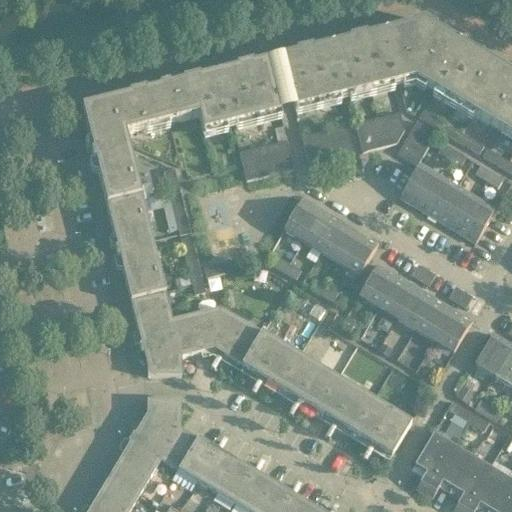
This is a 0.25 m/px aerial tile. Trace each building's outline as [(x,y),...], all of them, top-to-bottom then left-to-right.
[(410,29),(365,40),(364,38),(359,40),(373,94),(414,84),(423,24),(409,27),(410,29)] [(435,31),(423,24),(414,84),(454,108),(482,61),(434,33),(435,31)] [(349,44),(311,54),(311,52),(295,56),(295,58),(281,61),(294,114),(373,94),(359,40),(348,42),(349,44)] [(511,79),(482,61),(454,108),(511,142),(511,79)] [(266,65),(252,69),(251,67),(235,71),(236,73),(198,82),(198,80),(188,83),(198,119),(202,137),(279,117),(266,65)] [(158,92),(145,95),(144,94),(128,98),(129,100),(116,103),(124,138),(198,119),(188,83),(182,84),(182,86),(168,90),(168,87),(158,90),(158,92)] [(127,149),(124,138),(116,103),(81,112),(92,155),(90,156),(92,166),(94,166),(105,208),(140,200),(127,149)] [(422,114),(418,122),(478,158),(483,150),(422,114)] [(399,116),(354,127),(361,156),(395,147),(403,134),(399,116)] [(416,125),(396,158),(416,169),(436,136),(416,125)] [(346,129),(301,141),(308,169),(353,158),(346,129)] [(238,156),(246,185),(293,173),(286,145),(238,156)] [(442,147),(437,156),(448,163),(453,154),(442,147)] [(511,167),(486,152),(481,160),(511,178),(511,167)] [(453,154),(448,163),(460,169),(465,161),(453,154)] [(398,202),(418,213),(437,181),(417,170),(398,202)] [(491,176),(479,170),(474,178),(485,185),(491,176)] [(163,175),(179,239),(189,237),(173,173),(163,175)] [(502,183),(491,176),(485,185),(497,192),(502,183)] [(437,181),(418,213),(436,224),(455,193),(437,181)] [(455,193),(436,224),(455,235),(474,204),(455,193)] [(164,296),(140,200),(105,208),(116,252),(114,252),(116,262),(119,262),(129,305),(164,296)] [(282,234),(302,246),(321,214),(301,202),(282,234)] [(474,204),(455,235),(474,247),(494,215),(474,204)] [(339,225),(321,214),(302,246),(320,257),(339,225)] [(358,236),(339,225),(320,257),(339,268),(358,236)] [(377,248),(358,236),(339,268),(358,280),(377,248)] [(180,243),(194,299),(204,296),(190,240),(180,243)] [(288,268),(277,261),(272,270),(283,277),(288,268)] [(221,267),(203,271),(206,282),(224,277),(221,267)] [(288,268),(283,277),(295,283),(300,275),(288,268)] [(358,300),(377,312),(396,280),(377,268),(358,300)] [(410,280),(419,285),(426,274),(417,268),(410,280)] [(434,279),(426,274),(419,285),(427,290),(434,279)] [(415,291),(396,280),(377,312),(396,323),(415,291)] [(326,290),(314,284),(309,292),(321,299),(326,290)] [(337,297),(326,290),(321,299),(332,306),(337,297)] [(433,302),(415,291),(396,323),(414,334),(433,302)] [(463,296),(454,291),(447,302),(456,307),(463,296)] [(181,361),(171,324),(164,296),(129,305),(140,347),(138,348),(140,358),(142,357),(146,372),(146,380),(180,381),(180,361),(181,361)] [(463,296),(456,307),(464,312),(471,301),(463,296)] [(452,313),(433,302),(414,334),(433,345),(452,313)] [(218,312),(171,324),(181,361),(212,353),(241,371),(261,338),(218,312)] [(471,325),(452,313),(433,345),(452,357),(471,325)] [(355,325),(346,320),(339,331),(348,336),(355,325)] [(261,338),(241,371),(277,392),(297,360),(261,338)] [(473,370),(493,381),(511,349),(492,338),(473,370)] [(382,346),(377,354),(387,360),(392,352),(382,346)] [(511,390),(511,349),(493,381),(511,392),(511,390)] [(297,360),(277,392),(315,415),(334,382),(297,360)] [(334,382),(315,415),(351,436),(371,404),(334,382)] [(461,390),(454,401),(466,408),(473,397),(461,390)] [(129,447),(106,485),(137,504),(159,466),(178,477),(197,444),(179,433),(180,405),(146,404),(145,418),(134,438),(132,436),(127,445),(129,447)] [(371,404),(351,436),(390,460),(410,427),(371,404)] [(479,404),(474,413),(481,417),(486,409),(479,404)] [(447,414),(458,421),(463,412),(452,406),(447,414)] [(476,420),(463,412),(458,421),(470,428),(476,420)] [(488,427),(476,420),(470,428),(483,436),(488,427)] [(449,425),(442,437),(455,444),(462,433),(449,425)] [(441,486),(451,492),(470,460),(432,438),(413,469),(425,476),(415,493),(431,502),(441,486)] [(235,467),(197,444),(178,477),(216,500),(235,467)] [(489,511),(507,483),(470,460),(451,492),(462,498),(453,511),(475,511),(478,508),(484,511),(489,511)] [(236,511),(216,500),(178,477),(159,466),(137,504),(131,511),(236,511)] [(258,511),(272,489),(235,467),(216,500),(236,511),(258,511)] [(511,511),(511,485),(507,483),(489,511),(511,511)] [(131,511),(137,504),(106,485),(89,511),(131,511)] [(310,511),(311,511),(272,489),(258,511),(310,511)]
